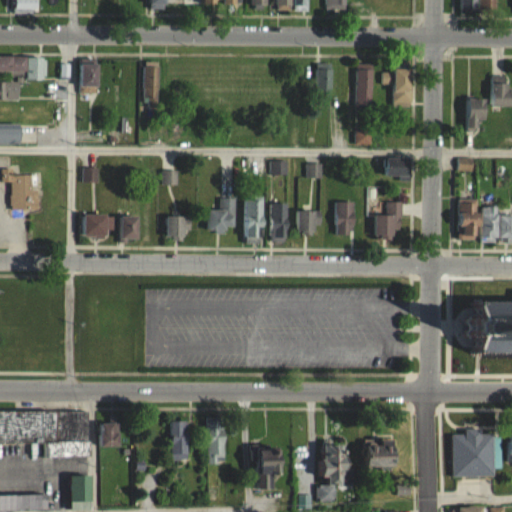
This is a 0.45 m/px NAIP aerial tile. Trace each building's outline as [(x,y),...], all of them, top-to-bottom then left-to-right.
[(33,0),(9,0),(9,16),(31,15),(31,7),(33,7),(33,0)] [(145,0),(146,16),(162,16),(161,0),(145,0)] [(214,0),(198,0),(199,11),(215,11),(214,0)] [(232,12),(233,3),(237,3),(237,0),(221,0),(221,11),(232,12)] [(263,17),(263,0),(247,0),(247,16),(263,17)] [(289,17),(289,18),(304,18),(304,0),(272,0),(272,17),(289,17)] [(342,0),(322,0),(322,17),(342,17),(342,0)] [(456,0),(456,16),(472,16),(472,0),(456,0)] [(492,0),(476,0),(476,16),(493,15),(492,0)] [(20,86),(42,86),(43,64),(0,63),(0,79),(5,79),(5,83),(20,83),(20,86)] [(155,69),(141,69),(140,105),(146,105),(146,114),(155,114),(155,69)] [(327,71),(313,70),(313,112),(327,112),(327,71)] [(93,71),(76,71),(77,101),(94,100),(93,71)] [(368,71),(352,71),(353,114),(368,114),(368,71)] [(407,76),(388,76),(388,80),(379,80),(379,92),(389,92),(389,114),(406,114),(407,76)] [(510,114),(511,98),(503,98),(503,83),(488,83),(487,113),(510,114)] [(0,107),(14,107),(14,89),(0,89),(0,107)] [(480,127),(481,106),(463,106),(463,139),(473,139),(473,127),(480,127)] [(16,131),(0,130),(0,151),(16,151),(16,131)] [(368,151),(368,138),(352,138),(352,152),(368,151)] [(454,177),(469,178),(469,165),(455,164),(454,177)] [(381,184),(396,184),(396,188),(405,189),(405,166),(381,165),(381,184)] [(267,182),(285,182),(285,168),(267,168),(267,182)] [(319,185),(319,171),(303,171),(303,186),(319,185)] [(80,190),(95,190),(95,175),(80,174),(80,190)] [(35,217),(35,196),(28,196),(28,182),(10,182),(9,176),(0,176),(0,189),(7,190),(8,217),(35,217)] [(159,192),(174,192),(174,178),(159,178),(159,192)] [(241,204),(241,250),(257,251),(258,205),(241,204)] [(204,217),(204,240),(221,240),(221,234),(231,234),(231,205),(216,205),(216,217),(204,217)] [(472,247),(473,206),(455,206),(454,247),(472,247)] [(345,242),(345,233),(349,233),(350,209),(332,209),(331,242),(345,242)] [(397,209),(383,209),(383,222),(370,222),(371,245),(389,245),(389,237),(398,236),(397,209)] [(283,211),(267,210),(266,249),(283,249),(283,211)] [(511,251),(511,233),(510,234),(511,223),(492,223),(493,214),(476,214),(475,249),(492,250),(492,245),(501,245),(501,251),(511,251)] [(310,232),(317,233),(318,218),(293,218),(293,242),(310,243),(310,232)] [(110,237),(110,222),(80,222),(79,244),(101,245),(101,237),(110,237)] [(133,224),(116,223),(116,246),(133,246),(133,224)] [(179,247),(180,238),(186,239),(187,224),(163,223),(162,246),(179,247)] [(511,300),(472,300),(472,315),(463,315),(463,336),(472,336),(472,351),(511,351),(511,300)] [(85,418),(0,419),(0,451),(41,451),(41,465),(85,464),(85,418)] [(221,470),(220,424),(203,424),(204,470),(221,470)] [(168,467),(185,467),(184,428),(167,428),(168,467)] [(114,454),(113,430),(96,431),(96,455),(114,454)] [(448,442),(449,484),(491,483),(491,476),(498,475),(497,442),(477,442),(476,436),(460,437),(460,442),(448,442)] [(388,474),(387,447),(359,448),(360,475),(388,474)] [(313,509),(332,509),(332,493),(346,493),(346,476),(339,476),(339,452),(317,452),(317,484),(322,484),(322,492),(313,492),(313,509)] [(253,497),(267,496),(267,482),(274,482),(273,453),(248,454),(248,468),(252,468),(253,497)] [(85,511),(85,483),(66,483),(66,511),(85,511)] [(392,502),(406,503),(406,493),(393,492),(392,502)] [(42,511),(42,502),(0,502),(0,511),(42,511)]
